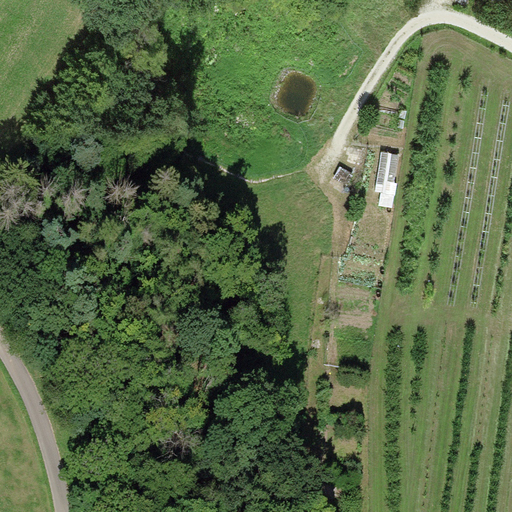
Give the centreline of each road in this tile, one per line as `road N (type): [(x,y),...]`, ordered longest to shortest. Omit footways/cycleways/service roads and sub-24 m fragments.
road 1 (track): [(320,165),(408,28),(425,18),(453,21),(511,49)]
road 2 (track): [(62,511),(32,407),(0,342)]
